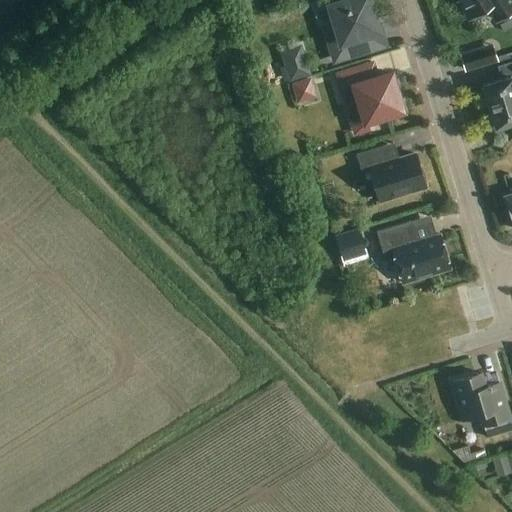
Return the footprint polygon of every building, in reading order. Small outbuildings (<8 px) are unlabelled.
[(344,0),(345,1),(331,5),(337,24),(327,27),(336,59),(368,50),(363,35),(379,31),(369,0),(344,0)] [(511,0),(462,0),(459,2),(469,18),(488,6),(498,20),(511,10),(511,0)] [(483,86),(496,128),(500,127),(502,131),(511,127),(511,62),(499,67),(503,80),(483,86)] [(368,80),(364,65),(338,73),(345,97),(358,93),(366,120),(403,110),(392,73),(368,80)] [(309,79),(289,85),(296,105),(315,99),(309,79)] [(398,159),(393,142),(357,153),(362,171),(371,168),(380,199),(425,186),(416,154),(398,159)] [(440,235),(418,242),(412,221),(377,232),(383,253),(392,250),(403,283),(407,282),(412,284),(423,281),(426,276),(451,268),(440,235)] [(347,258),(373,255),(372,242),(365,243),(364,232),(355,232),(357,246),(346,247),(347,258)] [(485,387),(481,373),(451,382),(463,420),(480,415),(483,426),(510,418),(499,383),(485,387)]
